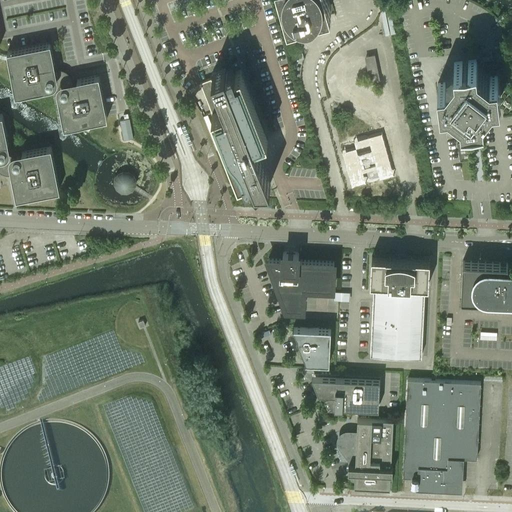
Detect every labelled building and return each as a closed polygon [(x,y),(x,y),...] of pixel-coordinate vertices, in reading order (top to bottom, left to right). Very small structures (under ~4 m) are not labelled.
[(329,0),(283,0),(288,17),(303,13),(305,13),(307,13),(308,13),(310,13),(312,12),(313,12),(314,11),(316,10),(331,5),(329,0)] [(64,68),(64,69),(61,68),(58,68),(55,68),(50,42),(7,50),(8,54),(9,58),(16,93),(45,88),(45,87),(53,86),(54,87),(55,88),(56,88),(58,89),(59,97),(64,126),(107,117),(99,74),(73,80),(72,77),(71,74),(69,72),(68,72),(69,71),(69,70),(69,69),(68,68),(67,68),(66,68),(65,68),(64,68)] [(366,56),(368,67),(376,65),(374,54),(366,56)] [(448,104),(460,114),(461,122),(484,119),(483,111),(493,99),(500,98),(497,75),(490,76),(477,66),(476,59),(454,62),(454,69),(445,82),(437,83),(440,105),(448,104)] [(235,71),(233,66),(228,68),(228,69),(226,70),(225,67),(212,72),(214,77),(211,78),(211,77),(200,81),(238,179),(244,177),(247,182),(252,180),(252,178),(253,177),(255,183),(271,183),(254,140),(256,139),(257,141),(268,137),(241,69),(235,71)] [(2,113),(0,113),(0,171),(0,172),(1,172),(1,171),(2,171),(3,170),(6,171),(9,172),(11,171),(17,197),(59,189),(51,146),(22,152),(14,154),(13,153),(12,152),(11,151),(10,151),(9,150),(8,143),(8,142),(2,113)] [(384,130),(341,141),(351,185),(395,174),(384,130)] [(114,181),(114,185),(117,189),(120,191),(125,192),(129,191),(133,189),(135,185),(136,181),(136,177),(133,173),(129,170),(125,169),(121,170),(117,173),(114,176),(114,181)] [(284,251),(283,253),(282,258),(268,258),(286,307),(303,308),(304,286),(333,287),(334,261),(298,259),(299,253),(297,252),(284,251)] [(374,267),(373,293),(370,352),(422,355),(425,284),(429,284),(429,269),(430,258),(372,255),(371,267),(374,267)] [(511,269),(507,270),(508,262),(463,260),(461,298),(506,300),(506,296),(511,296),(511,269)] [(329,362),(331,327),(293,325),(293,326),(306,360),(306,361),(329,362)] [(380,378),(312,375),(319,392),(325,392),(329,403),(334,404),(334,405),(343,406),(343,405),(379,407),(380,378)] [(481,381),(407,377),(403,475),(412,475),(411,482),(417,482),(416,486),(447,487),(448,487),(449,487),(451,486),(452,486),(453,486),(454,485),(456,484),(457,483),(458,482),(458,481),(459,480),(460,479),(460,478),(461,477),(461,475),(461,474),(462,474),(462,456),(477,457),(481,381)] [(351,469),(351,471),(351,472),(351,473),(351,474),(352,475),(353,476),(354,477),(354,483),(390,485),(391,471),(392,471),(393,464),(391,464),(393,418),(357,416),(357,432),(348,431),(347,431),(346,432),(345,432),(343,432),(343,433),(342,434),(341,435),(340,436),(340,437),(339,438),(339,439),(339,440),(339,441),(339,442),(339,443),(340,444),(340,445),(341,446),(342,447),(349,456),(350,459),(351,462),(348,462),(348,469),(351,469)]
